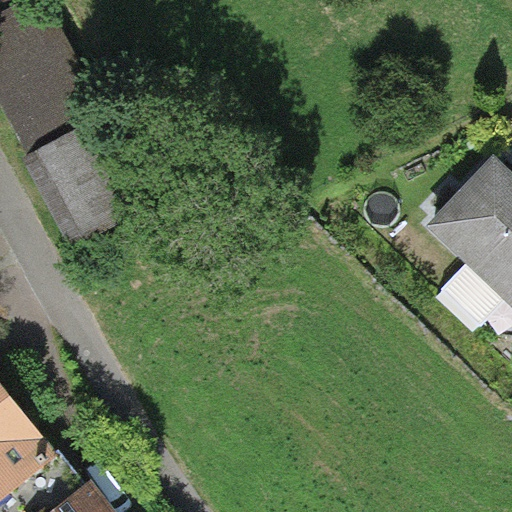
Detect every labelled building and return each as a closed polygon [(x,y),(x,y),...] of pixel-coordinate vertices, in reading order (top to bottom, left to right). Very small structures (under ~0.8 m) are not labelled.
[(30,0),(16,8),(0,15),(0,101),(30,158),(107,117),(44,0),(30,0)] [(0,0),(0,15),(16,8),(11,0),(0,0)] [(107,117),(30,158),(25,161),(74,251),(156,206),(107,117)] [(511,176),(494,160),(428,230),(511,309),(511,176)] [(0,386),(0,507),(59,460),(0,386)] [(114,511),(92,483),(54,511),(114,511)]
